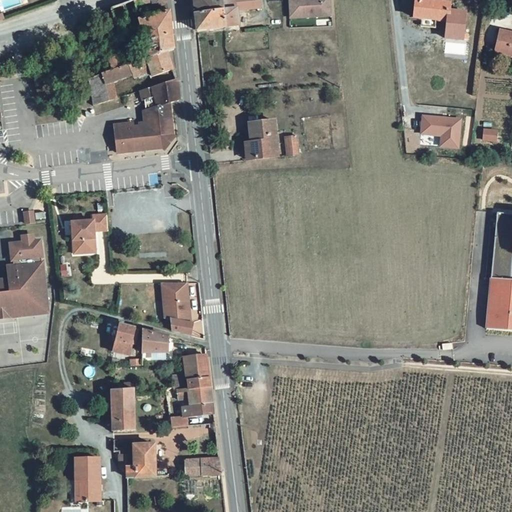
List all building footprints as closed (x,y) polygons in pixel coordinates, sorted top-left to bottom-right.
[(169,5),(168,0),(139,0),(112,10),(114,24),(169,5)] [(330,0),(288,0),(291,19),(331,15),(330,0)] [(443,1),(436,0),(410,0),(409,16),(416,16),(416,24),(430,25),(430,17),(442,17),(443,1)] [(217,8),(190,9),(195,49),(234,45),(233,27),(257,25),(256,13),(248,9),(217,14),(217,8)] [(145,33),(171,24),(169,13),(143,23),(145,33)] [(146,44),(172,35),(171,24),(145,33),(145,38),(140,40),(141,46),(146,44)] [(511,32),(497,29),(492,48),(511,53),(511,32)] [(167,54),(173,52),(172,35),(146,44),(148,55),(131,60),(133,66),(167,54)] [(85,62),(96,59),(91,42),(81,44),(85,62)] [(126,68),(88,81),(93,108),(115,101),(111,82),(137,73),(137,77),(150,73),(151,77),(170,71),(167,54),(133,66),(126,68)] [(85,62),(88,81),(126,68),(123,56),(100,63),(100,58),(96,59),(85,62)] [(177,102),(175,80),(139,91),(142,101),(144,101),(146,126),(132,127),(132,123),(113,125),(115,152),(159,148),(162,151),(173,138),(170,136),(167,104),(177,102)] [(439,136),(438,147),(459,149),(462,118),(421,114),(419,134),(439,136)] [(277,121),(252,124),(254,140),(248,141),(249,157),(280,154),(277,121)] [(482,142),(497,142),(497,129),(482,129),(482,142)] [(300,134),(290,135),(292,153),(302,151),(300,134)] [(32,212),(27,213),(28,217),(24,217),(25,223),(34,222),(32,212)] [(511,280),(511,300),(511,315),(491,313),(490,329),(511,331),(511,214),(499,213),(494,279),(511,280)] [(90,222),(71,223),(74,254),(89,253),(88,240),(92,240),(92,233),(107,232),(106,216),(90,217),(90,222)] [(12,261),(13,266),(40,263),(39,258),(40,257),(38,241),(32,242),(21,244),(9,245),(11,261),(12,261)] [(0,317),(35,313),(32,289),(44,287),(41,263),(40,263),(13,266),(7,267),(8,280),(0,280),(0,317)] [(47,311),(44,287),(32,289),(35,313),(47,311)] [(180,297),(156,297),(156,333),(162,334),(166,347),(183,351),(182,337),(180,337),(180,297)] [(134,346),(116,341),(113,358),(115,358),(113,369),(127,372),(130,355),(133,355),(134,346)] [(198,344),(189,344),(189,352),(199,354),(198,344)] [(165,353),(139,347),(136,370),(163,368),(165,353)] [(209,428),(202,372),(181,373),(183,388),(172,389),(175,414),(186,412),(187,420),(178,422),(179,432),(182,432),(209,428)] [(129,405),(107,405),(107,448),(129,447),(129,405)] [(179,432),(165,434),(167,443),(183,441),(182,432),(179,432)] [(134,457),(127,457),(127,471),(119,471),(119,468),(115,468),(115,484),(123,483),(123,495),(152,493),(148,460),(134,461),(134,457)] [(214,472),(182,476),(183,492),(216,490),(214,472)] [(95,511),(95,473),(71,474),(71,495),(75,495),(75,511),(95,511)]
